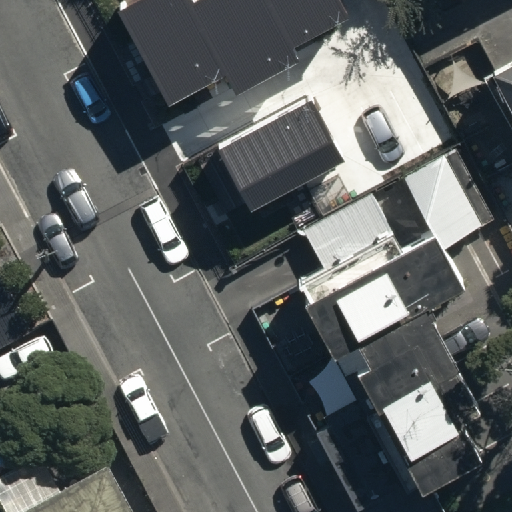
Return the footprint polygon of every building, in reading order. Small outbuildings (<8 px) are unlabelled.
[(190,0),(143,0),(123,11),(175,105),(229,76),(239,94),(302,60),(295,47),(349,17),(339,0),(201,0),(193,5),(190,0)] [(511,52),(483,67),(511,125),(511,52)] [(311,94),(217,144),(253,213),(347,163),(311,94)] [(444,511),(426,477),(469,454),(451,420),(475,407),(418,298),(456,278),(439,247),(492,220),(453,145),(398,174),(426,226),(395,243),(368,192),(301,227),(318,264),(294,277),(303,294),(297,297),(324,349),(335,343),(346,363),(290,393),(350,505),(341,511),(450,511),(449,509),(444,511)] [(0,511),(118,511),(99,475),(58,496),(36,455),(0,474),(0,511)]
